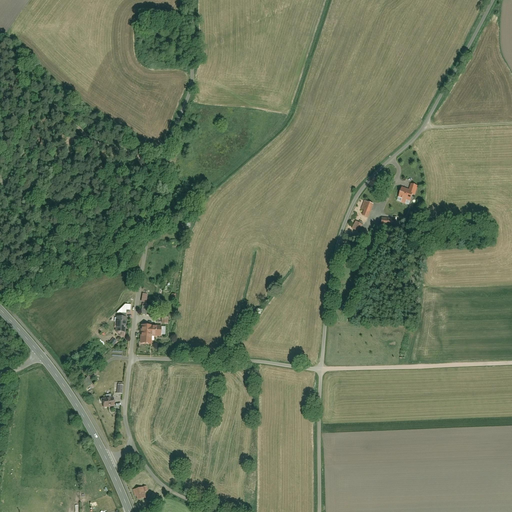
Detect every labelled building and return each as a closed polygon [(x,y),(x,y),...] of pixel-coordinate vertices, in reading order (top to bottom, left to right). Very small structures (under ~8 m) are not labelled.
[(402,188),(398,200),(409,204),(413,191),(402,188)] [(359,216),(367,220),(374,204),(365,201),(359,216)] [(389,204),(388,215),(407,216),(408,206),(389,204)] [(382,216),(381,225),(392,226),(393,217),(382,216)] [(353,231),(358,233),(362,225),(356,223),(353,231)] [(160,298),(156,310),(163,311),(166,300),(160,298)] [(125,305),(116,313),(121,315),(124,312),(130,313),(130,305),(125,305)] [(142,307),(141,315),(153,316),(153,307),(142,307)] [(115,317),(115,333),(123,334),(124,318),(115,317)] [(140,326),(140,329),(139,329),(139,345),(148,345),(148,337),(159,337),(159,326),(140,326)] [(105,327),(99,333),(109,342),(115,337),(105,327)] [(103,399),(103,408),(115,407),(114,398),(111,398),(110,394),(105,394),(106,398),(103,399)] [(143,490),(137,491),(138,500),(146,499),(146,493),(149,493),(148,486),(143,487),(143,490)]
